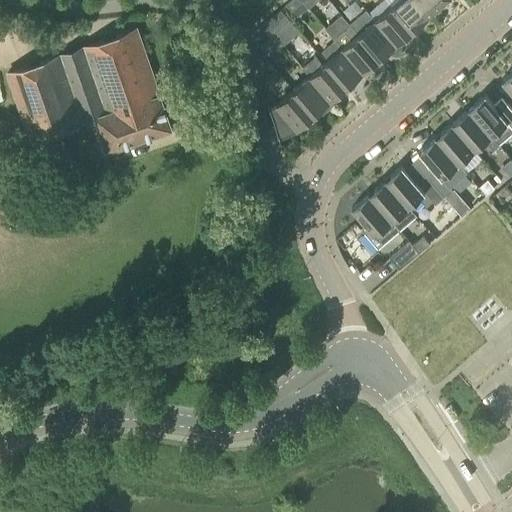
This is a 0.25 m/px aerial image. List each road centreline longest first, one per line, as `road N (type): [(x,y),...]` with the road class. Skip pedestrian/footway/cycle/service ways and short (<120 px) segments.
road 1 (residential): [(310,177),(271,154),(252,111),(238,29),(208,4),(13,0)]
road 2 (tertiary): [(0,438),(82,415),(238,422),(364,346)]
road 3 (tertiary): [(310,177),(511,9)]
road 4 (tertiary): [(473,511),(364,346)]
road 5 (tertiary): [(364,346),(318,239),(310,177)]
